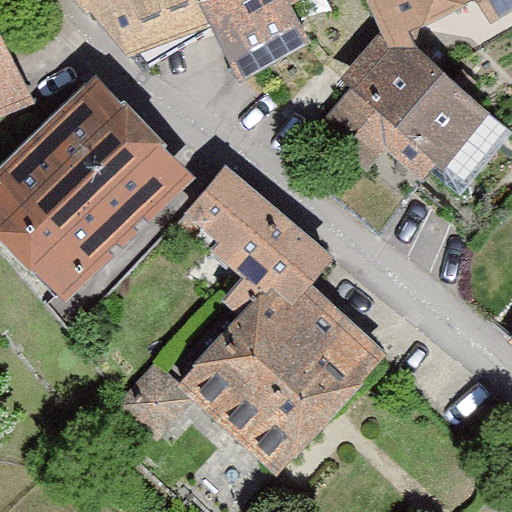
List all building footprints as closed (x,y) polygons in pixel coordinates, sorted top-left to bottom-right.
[(63,0),(118,51),(195,23),(182,0),(63,0)] [(182,0),(195,23),(228,79),(302,35),(279,0),(182,0)] [(442,0),(394,0),(403,18),(442,0)] [(470,101),(380,28),(330,88),(420,161),(470,101)] [(0,98),(16,93),(0,49),(0,98)] [(0,145),(0,264),(38,302),(174,167),(76,70),(0,145)] [(320,250),(211,156),(164,209),(241,275),(150,379),(257,472),(361,352),(287,288),(320,250)]
